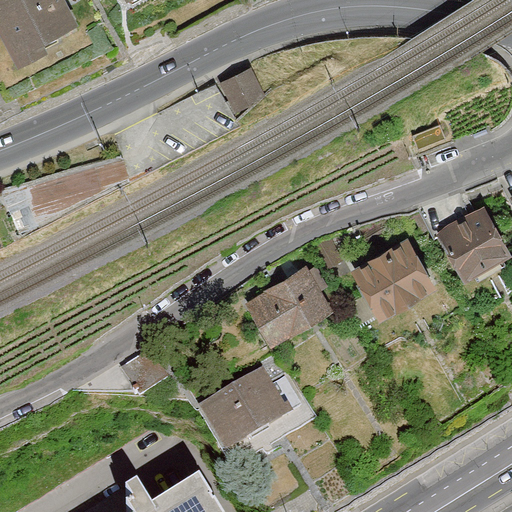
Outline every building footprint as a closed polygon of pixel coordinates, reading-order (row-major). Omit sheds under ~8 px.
[(67,0),(0,0),(0,29),(19,65),(84,31),(67,0)] [(253,65),(221,83),(240,124),(268,96),(253,65)] [(105,180),(134,172),(129,154),(100,162),(105,180)] [(73,169),(2,190),(9,207),(28,199),(38,221),(84,198),(73,169)] [(511,242),(486,201),(441,229),(472,278),(511,252),(511,242)] [(415,230),(354,266),(382,315),(444,279),(415,230)] [(317,260),(249,302),(276,347),(345,306),(317,260)] [(167,379),(149,352),(122,369),(140,397),(167,379)] [(267,369),(201,410),(230,457),(296,416),(267,369)] [(217,511),(203,488),(162,511),(157,511),(145,491),(124,504),(129,511),(217,511)]
